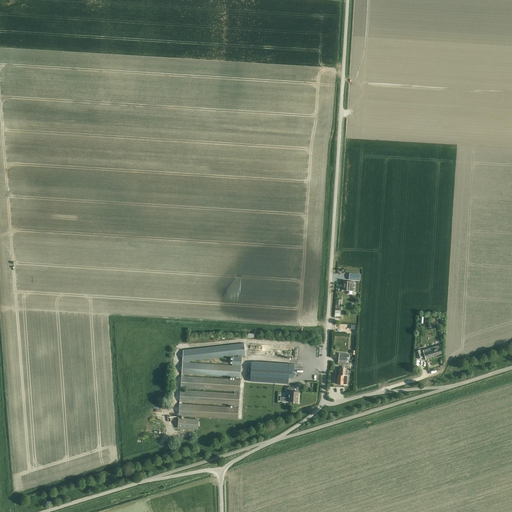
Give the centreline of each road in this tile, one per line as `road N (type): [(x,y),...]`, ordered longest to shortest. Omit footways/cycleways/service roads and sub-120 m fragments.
road 1 (unclassified): [(323,402),(345,0)]
road 2 (unclassified): [(279,439),(446,387)]
road 3 (unclassified): [(148,479),(266,443)]
